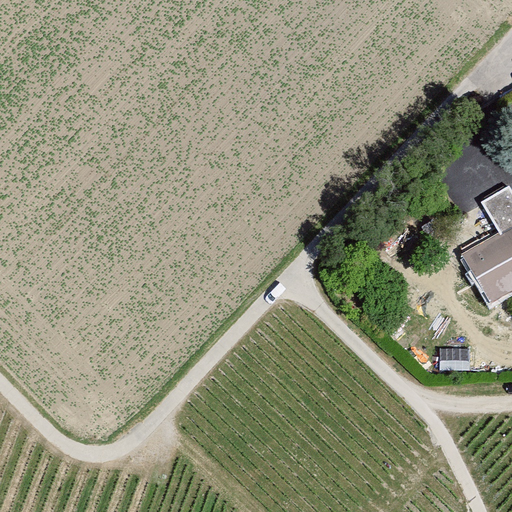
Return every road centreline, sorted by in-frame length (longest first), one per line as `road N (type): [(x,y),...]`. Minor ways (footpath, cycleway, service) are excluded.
road 1 (track): [(0,376),(63,437),(106,450),(144,431),(288,275),(424,420),(477,511)]
road 2 (track): [(511,42),(288,275)]
